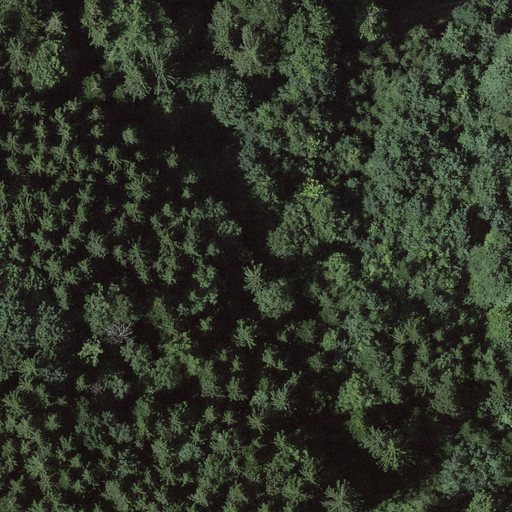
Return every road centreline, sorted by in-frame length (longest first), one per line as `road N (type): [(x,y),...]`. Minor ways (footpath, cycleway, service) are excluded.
road 1 (track): [(194,175),(301,76),(422,9),(511,1)]
road 2 (track): [(313,511),(134,461)]
road 3 (track): [(134,461),(0,397)]
